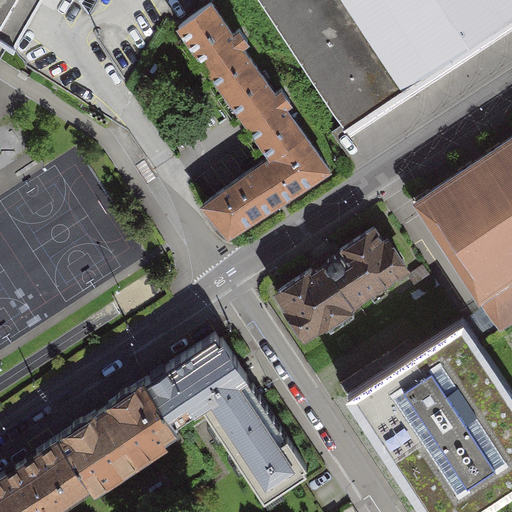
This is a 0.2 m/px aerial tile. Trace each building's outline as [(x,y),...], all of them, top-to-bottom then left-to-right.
[(33,0),(0,0),(0,38),(9,43),(33,0)] [(511,0),(264,0),(353,134),(511,29),(511,0)] [(209,15),(173,38),(204,89),(245,60),(241,61),(247,57),(236,41),(230,44),(209,15)] [(245,60),(204,89),(213,105),(264,177),(308,150),(289,122),(294,119),(280,99),(274,103),(245,60)] [(511,133),(475,157),(416,196),(504,327),(511,322),(511,133)] [(333,189),(308,150),(264,177),(208,216),(201,218),(226,257),(333,189)] [(378,217),(329,250),(361,296),(410,263),(378,217)] [(304,334),(361,296),(329,250),(273,286),(304,334)] [(479,511),(511,491),(511,394),(478,342),(497,329),(482,306),(470,313),(344,396),(420,511),(479,511)] [(205,350),(137,392),(171,440),(195,426),(252,511),(259,511),(297,488),(294,482),(298,480),(243,399),(237,403),(233,397),(241,393),(216,355),(210,358),(205,350)] [(171,440),(137,392),(93,419),(133,475),(160,459),(155,452),(172,442),(171,440)] [(133,475),(93,419),(48,449),(83,501),(86,505),(133,475)] [(48,449),(0,480),(0,511),(67,511),(83,501),(48,449)]
